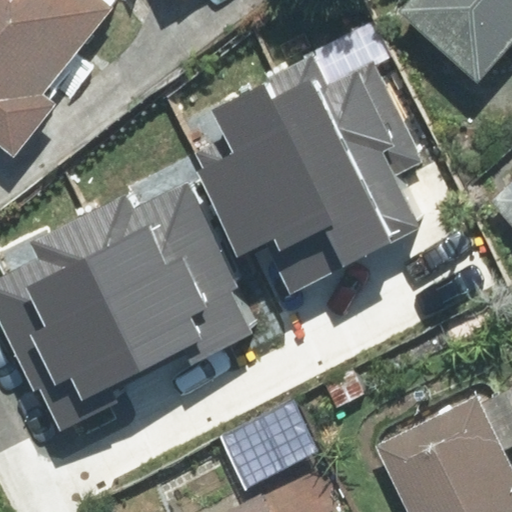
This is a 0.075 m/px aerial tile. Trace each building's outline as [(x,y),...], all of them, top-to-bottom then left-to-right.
[(110,0),(0,0),(0,155),(2,157),(51,108),(38,93),(108,4),(110,0)] [(511,0),(401,0),(390,14),(472,80),(511,31),(511,0)] [(263,78),(210,103),(234,154),(201,170),(245,259),(266,236),(296,300),(441,235),(417,183),(437,174),(383,53),(315,84),(275,103),(263,78)] [(511,176),(489,197),(511,222),(511,176)] [(36,255),(0,272),(0,319),(32,384),(73,364),(82,384),(184,334),(200,366),(262,336),(181,180),(141,202),(132,185),(27,236),(36,255)] [(511,511),(511,487),(471,402),(373,449),(403,511),(511,511)] [(266,511),(260,497),(223,511),(266,511)]
